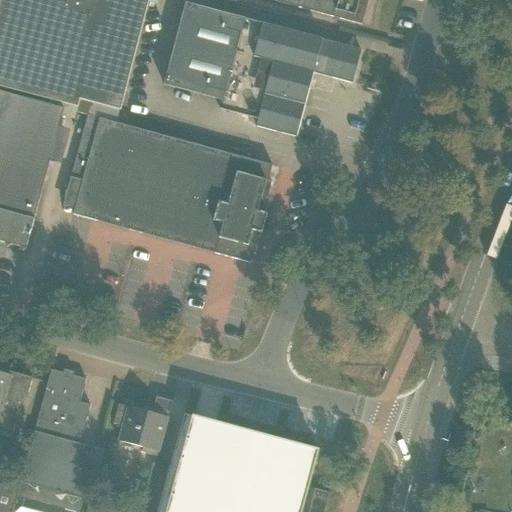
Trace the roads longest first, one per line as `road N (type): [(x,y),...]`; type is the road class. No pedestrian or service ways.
road 1 (unclassified): [(255,384),(291,298),(381,152),(433,0)]
road 2 (unclassified): [(255,384),(0,315)]
road 3 (tertiary): [(459,332),(511,189)]
road 4 (unclassified): [(382,416),(255,384)]
